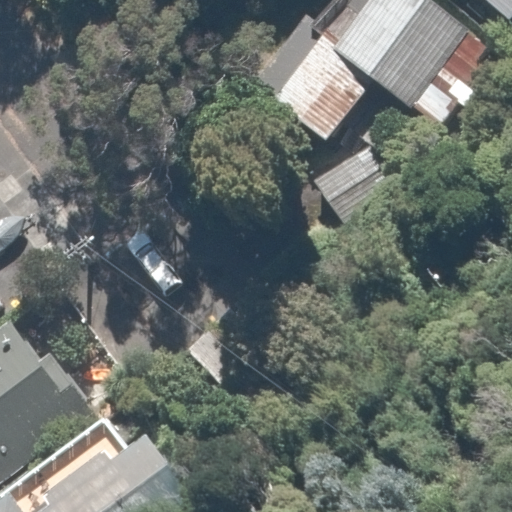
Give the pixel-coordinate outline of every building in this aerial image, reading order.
[(431,0),(335,0),(245,87),(328,151),(379,93),(451,133),(505,51),(431,0)] [(511,0),(480,0),(509,24),(511,20),(511,0)] [(311,276),(275,247),(188,351),(224,381),(311,276)] [(12,323),(0,332),(0,484),(92,410),(50,354),(41,360),(12,323)] [(105,425),(0,504),(0,511),(194,511),(205,504),(150,434),(130,448),(105,425)]
